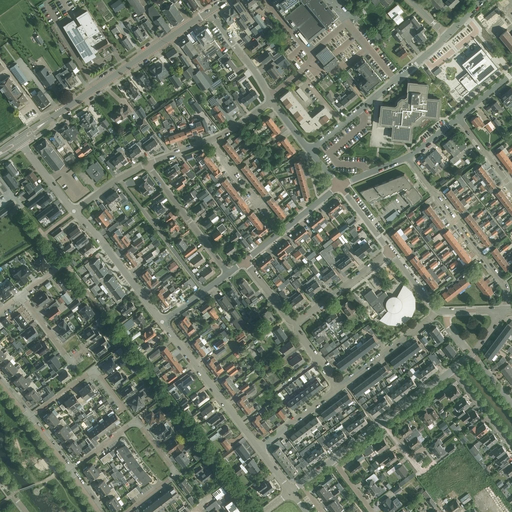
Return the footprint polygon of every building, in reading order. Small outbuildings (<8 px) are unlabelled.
[(118,0),(112,5),(116,12),(125,6),(121,0),(118,0)] [(146,18),(142,12),(145,10),(138,0),(127,0),(136,13),(138,16),(141,21),(146,18)] [(184,0),(186,3),(188,6),(189,6),(192,10),(198,6),(193,0),(184,0)] [(248,20),(243,12),(245,10),(239,0),(233,4),(239,14),(245,22),(248,20)] [(272,0),(271,1),(279,11),(294,30),(298,27),(308,40),(324,27),(325,29),(329,25),(327,24),(336,16),(322,0),(272,0)] [(447,0),(446,1),(444,3),(441,0),(429,0),(438,9),(439,8),(443,11),(449,5),(452,7),(459,0),(447,0)] [(173,4),(163,11),(173,26),(183,19),(173,4)] [(160,36),(170,29),(153,5),(148,8),(149,14),(159,29),(156,31),(160,36)] [(397,6),(391,10),(396,16),(394,18),(398,23),(403,19),(399,14),(403,11),(399,7),(397,6)] [(237,14),(232,7),(222,14),(227,21),(228,23),(230,21),(229,20),(235,15),(238,20),(237,20),(244,30),(248,27),(241,18),(240,18),(237,14)] [(497,7),(485,18),(488,21),(499,10),(497,7)] [(73,20),(68,23),(68,24),(67,24),(67,25),(67,26),(66,27),(66,28),(67,28),(67,29),(67,30),(67,31),(67,32),(68,32),(68,33),(68,34),(77,47),(76,47),(75,47),(81,57),(82,57),(82,58),(83,58),(84,59),(85,59),(86,59),(87,58),(88,58),(89,57),(88,57),(88,56),(90,56),(91,55),(92,55),(94,54),(96,53),(97,51),(98,51),(99,52),(110,45),(106,38),(100,30),(101,31),(100,31),(87,11),(77,17),(81,23),(77,26),(73,20)] [(258,24),(263,30),(263,29),(267,25),(258,13),(256,15),(253,11),(250,14),(258,24)] [(137,16),(138,16),(136,13),(132,15),(137,22),(140,20),(137,16)] [(399,27),(396,29),(400,34),(403,32),(404,33),(413,25),(416,29),(417,29),(417,30),(419,32),(415,35),(418,38),(415,41),(419,44),(421,42),(422,43),(427,38),(422,33),(426,30),(422,25),(421,26),(420,26),(421,25),(414,17),(411,20),(409,18),(399,27)] [(141,21),(143,23),(148,30),(152,27),(147,20),(146,21),(145,19),(141,21)] [(254,27),(259,32),(261,31),(263,30),(258,24),(255,27),(254,27)] [(132,32),(133,31),(140,41),(145,38),(145,37),(147,35),(145,32),(145,31),(145,30),(141,32),(138,28),(137,29),(135,26),(130,29),(132,32)] [(119,37),(121,41),(127,50),(133,46),(127,37),(126,37),(125,35),(123,37),(116,27),(111,30),(115,36),(115,37),(117,39),(119,37)] [(205,29),(196,35),(199,39),(203,45),(209,41),(212,38),(205,29)] [(511,35),(511,36),(507,30),(500,36),(511,50),(511,35)] [(261,31),(259,32),(255,35),(255,36),(254,36),(257,40),(264,35),(261,31)] [(384,38),(377,31),(372,36),(378,43),(384,38)] [(404,39),(398,32),(394,36),(399,43),(404,39)] [(35,37),(40,44),(44,42),(39,34),(35,37)] [(247,34),(242,38),(246,43),(251,39),(247,34)] [(188,37),(179,43),(189,57),(197,52),(198,55),(192,60),(199,70),(196,73),(190,65),(181,71),(187,79),(191,76),(202,91),(208,87),(212,91),(214,90),(211,85),(209,83),(202,74),(204,72),(210,67),(208,65),(209,65),(207,61),(206,62),(205,61),(207,59),(211,56),(215,54),(215,53),(219,51),(218,51),(219,50),(219,51),(221,49),(214,40),(210,43),(209,41),(203,45),(199,39),(192,44),(188,37)] [(248,46),(253,52),(261,46),(256,40),(248,46)] [(326,45),(314,53),(326,69),(338,61),(326,45)] [(398,53),(402,58),(408,53),(404,48),(401,45),(395,50),(398,53)] [(469,92),(496,70),(488,61),(492,59),(482,47),(465,60),(468,64),(465,67),(470,73),(462,79),(460,81),(469,92)] [(174,48),(166,54),(171,61),(179,55),(174,48)] [(270,52),(268,53),(266,50),(257,57),(263,65),(272,58),(274,61),(282,54),(279,51),(273,56),(270,52)] [(224,67),(226,65),(230,70),(236,66),(230,58),(228,59),(226,57),(228,56),(226,53),(218,59),(221,63),(219,64),(222,68),(224,66),(224,67)] [(185,65),(179,69),(181,71),(190,65),(186,59),(182,55),(179,57),(183,61),(182,62),(185,65)] [(283,55),(275,61),(279,66),(283,63),(286,67),(290,64),(283,55)] [(363,58),(354,65),(359,72),(361,71),(362,73),(363,72),(365,74),(364,75),(367,79),(365,80),(364,79),(358,85),(365,93),(381,80),(363,58)] [(72,59),(67,63),(72,70),(77,66),(72,59)] [(327,70),(328,72),(339,63),(338,61),(327,70)] [(10,68),(22,84),(27,80),(18,68),(19,67),(16,63),(10,68)] [(155,67),(150,70),(158,80),(162,77),(163,79),(169,74),(162,64),(156,68),(155,67)] [(55,80),(45,66),(36,73),(46,87),(55,80)] [(267,70),(274,79),(280,74),(274,66),(267,70)] [(67,69),(65,71),(68,75),(70,79),(73,85),(78,81),(74,76),(76,75),(74,71),(72,72),(70,73),(67,69)] [(344,73),(354,84),(355,85),(357,83),(347,71),(344,73)] [(59,72),(56,75),(60,81),(61,83),(65,87),(67,85),(69,88),(74,85),(73,85),(70,79),(68,75),(63,78),(63,77),(59,72)] [(238,76),(235,72),(228,77),(231,81),(238,76)] [(244,73),(236,78),(239,82),(246,77),(244,73)] [(149,86),(147,83),(150,81),(147,78),(146,79),(143,74),(137,79),(142,87),(143,86),(145,88),(149,86)] [(175,74),(171,77),(178,87),(182,84),(175,74)] [(0,84),(3,89),(13,82),(9,76),(0,82),(0,84)] [(248,94),(251,100),(258,95),(248,81),(245,84),(251,92),(248,94)] [(17,88),(13,82),(3,89),(7,95),(17,88)] [(137,89),(136,89),(135,86),(134,87),(131,83),(124,88),(126,92),(128,90),(130,94),(129,94),(132,98),(140,93),(137,89)] [(389,106),(382,105),(381,115),(381,123),(387,124),(394,124),(393,133),(393,138),(402,139),(411,140),(411,133),(412,126),(414,125),(415,123),(418,124),(421,121),(422,118),(425,116),(430,116),(437,117),(438,117),(439,108),(440,104),(440,99),(433,98),(427,98),(427,91),(428,84),(419,83),(410,83),(409,89),(409,96),(406,96),(403,95),(400,98),(396,101),(396,106),(389,106)] [(347,96),(351,101),(357,96),(355,93),(356,93),(350,86),(347,88),(351,93),(347,96)] [(242,87),(243,87),(242,87),(240,88),(243,92),(242,93),(244,96),(241,99),(245,104),(251,100),(248,94),(245,90),(242,87)] [(296,90),(305,102),(309,99),(299,87),(296,90)] [(21,94),(17,88),(7,95),(12,101),(23,93),(21,94)] [(35,90),(31,93),(33,96),(41,107),(49,102),(40,90),(37,93),(35,90)] [(289,90),(280,98),(301,123),(299,124),(305,132),(309,132),(314,128),(315,130),(332,116),(324,107),(312,117),(310,116),(289,90)] [(235,91),(232,94),(238,101),(241,99),(235,91)] [(325,96),(331,103),(334,100),(330,95),(331,94),(329,92),(325,96)] [(511,98),(507,92),(502,96),(507,102),(509,100),(511,103),(511,98)] [(23,93),(12,101),(16,107),(28,99),(23,93)] [(227,94),(224,96),(225,99),(226,100),(235,112),(239,109),(234,101),(230,96),(229,96),(227,94)] [(351,101),(347,96),(345,94),(342,97),(340,94),(337,97),(340,101),(337,104),(341,109),(351,101)] [(213,95),(211,98),(214,103),(211,105),(213,107),(212,108),(217,114),(215,115),(220,122),(225,118),(223,115),(224,115),(221,111),(216,105),(218,103),(219,103),(219,102),(216,99),(213,95)] [(218,97),(216,99),(219,102),(219,103),(221,102),(220,100),(223,98),(225,100),(226,100),(225,99),(224,96),(222,95),(218,98),(218,97)] [(226,100),(224,102),(226,104),(224,105),(225,107),(231,115),(235,112),(226,100)] [(195,101),(191,104),(198,112),(202,109),(195,101)] [(497,112),(497,111),(502,107),(497,101),(493,104),(492,103),(486,108),(489,111),(491,110),(494,114),(497,112)] [(165,107),(169,114),(174,111),(169,104),(165,107)] [(113,117),(113,118),(114,119),(115,119),(116,121),(120,118),(121,119),(131,112),(127,106),(124,108),(122,107),(116,112),(112,115),(113,117)] [(145,119),(147,117),(141,108),(136,111),(143,119),(145,119)] [(86,129),(88,127),(90,126),(92,129),(87,132),(91,137),(94,134),(99,131),(97,128),(98,127),(95,122),(96,122),(92,116),(90,117),(87,112),(81,116),(83,119),(82,120),(83,122),(82,123),(82,124),(82,126),(83,127),(85,126),(86,129)] [(269,114),(259,122),(285,155),(286,155),(287,156),(296,191),(275,209),(282,218),(308,197),(305,187),(307,187),(298,153),(294,148),(295,147),(269,114)] [(479,116),(477,117),(477,116),(472,120),(477,126),(479,124),(482,128),(485,125),(490,132),(496,128),(491,121),(485,125),(479,116)] [(100,123),(105,128),(110,124),(106,119),(100,123)] [(140,129),(144,126),(148,124),(145,119),(143,119),(140,121),(136,124),(140,129)] [(191,128),(193,134),(198,132),(195,122),(194,122),(193,119),(191,120),(192,123),(189,124),(190,126),(191,128)] [(200,120),(195,122),(198,132),(204,130),(206,129),(206,130),(208,129),(208,126),(207,127),(204,119),(200,120)] [(171,127),(169,124),(168,125),(167,120),(163,122),(166,130),(169,128),(170,131),(169,131),(171,136),(168,136),(164,138),(166,144),(171,142),(176,140),(174,134),(172,130),(171,127)] [(183,120),(181,121),(182,123),(187,136),(193,134),(191,128),(190,126),(187,127),(186,124),(185,124),(183,120)] [(182,138),(187,136),(182,123),(179,124),(180,127),(182,131),(179,132),(182,138)] [(66,124),(62,127),(65,131),(66,131),(71,138),(74,135),(75,136),(77,135),(74,131),(72,132),(69,128),(70,127),(68,124),(67,125),(66,124)] [(143,133),(150,127),(148,124),(140,130),(143,133)] [(65,131),(62,127),(59,130),(67,141),(69,139),(71,142),(73,140),(71,138),(66,131),(65,131)] [(65,144),(56,132),(49,137),(58,149),(61,146),(61,147),(65,144)] [(242,132),(237,135),(243,143),(247,140),(242,132)] [(153,140),(150,142),(155,149),(160,146),(157,142),(160,141),(154,133),(150,137),(153,140)] [(450,138),(451,139),(461,151),(467,146),(456,133),(450,138)] [(237,135),(234,138),(240,145),(243,143),(237,135)] [(234,138),(231,140),(237,148),(240,145),(234,138)] [(461,151),(451,139),(450,140),(449,140),(444,144),(449,151),(450,151),(455,156),(451,159),(454,163),(460,159),(457,155),(461,151)] [(46,140),(36,147),(55,171),(65,164),(46,140)] [(140,141),(138,142),(143,148),(145,150),(147,148),(148,150),(150,153),(155,149),(150,142),(148,140),(145,142),(142,144),(140,141)] [(231,140),(227,143),(233,151),(237,148),(231,140)] [(81,149),(86,155),(92,150),(86,142),(83,145),(85,147),(81,149)] [(136,142),(131,146),(133,150),(139,156),(143,153),(141,150),(143,148),(138,142),(136,143),(136,142)] [(501,158),(506,154),(502,149),(504,148),(502,145),(496,149),(498,152),(497,154),(501,158)] [(117,151),(115,153),(116,155),(117,157),(122,164),(123,165),(126,162),(126,161),(127,160),(125,157),(127,155),(125,152),(120,146),(116,149),(117,151)] [(127,151),(125,152),(127,155),(128,157),(130,155),(132,157),(134,160),(139,156),(133,150),(131,146),(126,150),(127,151)] [(241,146),(234,152),(237,156),(245,150),(241,146)] [(86,155),(81,149),(76,153),(81,159),(86,155)] [(245,150),(237,156),(239,159),(247,153),(245,150)] [(426,165),(428,166),(430,164),(433,162),(435,164),(437,162),(439,164),(443,161),(441,159),(437,155),(434,151),(428,156),(428,155),(422,160),(426,165)] [(205,155),(203,152),(199,155),(202,159),(198,162),(200,164),(198,166),(199,167),(202,165),(205,162),(210,158),(207,154),(205,155)] [(67,157),(64,159),(66,161),(67,161),(72,157),(74,155),(72,153),(67,157)] [(247,153),(239,159),(242,162),(249,156),(247,153)] [(506,154),(501,158),(504,163),(510,159),(506,154)] [(116,155),(106,162),(111,168),(115,164),(116,165),(118,167),(119,168),(123,165),(122,164),(117,157),(116,155)] [(249,156),(242,162),(244,165),(252,159),(249,156)] [(210,158),(205,162),(209,167),(214,163),(210,158)] [(252,159),(244,165),(246,168),(254,163),(252,159)] [(445,164),(443,161),(439,164),(437,162),(435,164),(433,162),(430,164),(428,166),(429,168),(430,168),(434,173),(445,164)] [(12,175),(17,171),(11,162),(5,167),(9,172),(12,175)] [(93,179),(94,178),(97,181),(102,177),(101,176),(105,173),(102,169),(97,162),(94,164),(93,163),(89,167),(86,170),(93,179)] [(190,169),(185,162),(181,165),(186,171),(190,169)] [(218,168),(214,163),(209,167),(213,172),(218,168)] [(254,163),(246,168),(250,173),(257,167),(254,163)] [(168,169),(169,170),(166,173),(170,178),(176,174),(175,172),(180,169),(176,164),(168,169)] [(481,165),(476,169),(474,171),(476,173),(475,174),(472,177),(473,179),(474,179),(474,178),(475,178),(477,177),(476,177),(485,170),(481,165)] [(210,177),(211,177),(213,179),(220,174),(221,173),(222,172),(218,168),(213,172),(210,174),(208,175),(210,177)] [(259,171),(261,177),(268,174),(265,168),(259,171)] [(190,169),(186,172),(191,179),(196,176),(190,169)] [(474,179),(473,179),(475,181),(478,179),(482,176),(484,179),(489,175),(485,170),(476,177),(477,177),(475,178),(474,178),(474,179)] [(31,186),(34,190),(37,193),(44,188),(40,184),(39,184),(35,180),(37,178),(32,171),(27,176),(33,185),(31,186)] [(12,175),(9,172),(3,177),(13,189),(19,184),(12,175)] [(361,191),(369,202),(373,199),(375,198),(376,199),(380,196),(382,195),(383,196),(387,193),(388,193),(390,192),(391,193),(394,190),(395,190),(397,189),(398,190),(402,187),(404,186),(405,187),(407,186),(409,188),(404,192),(413,204),(423,197),(404,173),(361,191)] [(155,183),(147,174),(143,177),(146,181),(147,180),(152,186),(155,183)] [(213,179),(215,182),(219,179),(222,177),(220,174),(213,179)] [(489,175),(484,179),(487,184),(493,180),(489,175)] [(185,177),(181,180),(175,184),(178,190),(185,185),(183,183),(187,180),(185,177)] [(230,183),(226,178),(225,179),(221,182),(223,184),(220,186),(222,188),(225,187),(230,183)] [(482,187),(481,188),(483,191),(486,189),(487,188),(491,193),(493,192),(491,189),(495,186),(497,185),(493,180),(487,184),(484,186),(484,187),(483,188),(482,187)] [(146,181),(139,186),(141,187),(139,189),(144,196),(149,192),(150,194),(154,191),(146,181)] [(34,190),(31,186),(28,182),(23,186),(29,194),(26,196),(29,201),(38,194),(34,190)] [(456,189),(453,191),(451,189),(446,192),(450,197),(455,194),(458,191),(463,187),(467,184),(465,182),(461,185),(462,186),(457,190),(456,189)] [(224,191),(227,189),(228,191),(233,187),(230,183),(225,187),(224,187),(222,188),(224,191)] [(233,187),(228,191),(230,194),(228,195),(228,196),(230,198),(237,192),(233,187)] [(195,189),(190,192),(184,197),(188,202),(194,197),(193,196),(197,193),(195,189)] [(204,190),(197,195),(201,200),(208,195),(207,194),(209,193),(206,189),(204,190)] [(501,189),(499,191),(496,193),(500,198),(505,194),(501,189)] [(111,195),(116,202),(118,200),(121,204),(128,200),(122,192),(119,195),(116,191),(111,195)] [(159,196),(161,194),(159,192),(152,197),(154,200),(159,196)] [(241,196),(237,192),(230,198),(232,200),(233,202),(236,200),(241,196)] [(47,193),(40,198),(37,195),(26,204),(30,209),(35,205),(34,203),(37,201),(38,202),(39,202),(40,203),(39,204),(41,207),(42,207),(43,207),(52,200),(52,199),(53,199),(51,196),(50,196),(47,193)] [(162,193),(161,194),(159,196),(152,201),(153,202),(155,204),(157,203),(158,204),(154,207),(158,213),(160,212),(161,214),(166,210),(164,208),(160,202),(166,198),(164,196),(162,193)] [(199,204),(200,205),(194,210),(198,215),(204,210),(203,208),(207,205),(205,203),(210,199),(209,198),(211,196),(209,193),(208,194),(208,195),(202,199),(204,201),(199,204)] [(461,201),(458,198),(453,202),(457,207),(474,194),(473,193),(469,196),(465,199),(464,198),(461,201)] [(458,198),(455,194),(450,197),(453,202),(458,198)] [(476,196),(474,194),(457,207),(461,212),(462,212),(466,208),(464,206),(468,203),(467,202),(472,199),(476,196)] [(505,194),(500,198),(503,203),(508,199),(505,194)] [(116,202),(111,195),(106,199),(108,202),(105,205),(111,212),(117,208),(113,204),(116,202)] [(244,201),(241,196),(236,200),(236,201),(234,202),(236,205),(235,205),(235,206),(234,206),(232,208),(233,210),(236,208),(237,207),(244,201)] [(511,203),(508,199),(503,203),(506,206),(507,208),(511,203)] [(338,200),(332,205),(336,209),(340,206),(342,204),(338,200)] [(248,206),(244,201),(237,207),(240,212),(241,212),(243,214),(245,213),(250,209),(247,206),(248,206)] [(50,210),(48,207),(43,211),(46,216),(50,221),(62,212),(56,205),(53,208),(50,210)] [(336,209),(332,205),(326,210),(330,214),(328,215),(331,219),(334,216),(338,212),(335,209),(336,209)] [(429,214),(434,210),(430,205),(425,209),(429,214)] [(96,217),(95,217),(99,222),(106,218),(107,217),(110,214),(106,208),(103,211),(103,212),(98,215),(96,216),(96,217)] [(247,215),(249,218),(245,221),(246,221),(237,228),(239,230),(245,225),(248,222),(251,220),(256,216),(252,211),(252,212),(250,209),(245,213),(247,215)] [(474,218),(469,222),(472,226),(477,223),(475,220),(479,218),(478,217),(484,213),(487,211),(485,209),(483,211),(477,215),(474,218)] [(165,219),(167,222),(173,218),(174,220),(178,217),(173,210),(169,213),(170,215),(165,219)] [(207,215),(209,217),(203,222),(207,227),(213,223),(211,220),(217,216),(213,210),(207,215)] [(396,210),(386,218),(389,222),(399,214),(396,210)] [(434,210),(429,214),(423,218),(422,217),(419,219),(422,222),(427,218),(428,219),(431,217),(433,219),(438,215),(434,210)] [(236,218),(232,213),(228,216),(232,221),(236,218)] [(321,213),(315,218),(321,225),(323,223),(324,223),(324,222),(325,224),(328,221),(325,217),(325,218),(321,213)] [(470,213),(466,216),(465,217),(469,222),(474,218),(470,213)] [(106,218),(99,222),(103,227),(104,227),(106,226),(106,225),(109,223),(108,220),(112,217),(110,214),(107,217),(106,218)] [(441,219),(438,215),(433,219),(436,223),(441,219)] [(260,220),(256,216),(251,220),(255,224),(260,220)] [(477,223),(472,226),(476,231),(493,218),(492,216),(488,220),(486,222),(485,221),(479,225),(477,223)] [(131,217),(126,221),(130,226),(134,222),(131,217)] [(354,225),(357,222),(353,217),(347,222),(351,227),(354,225)] [(321,225),(315,218),(309,223),(313,227),(312,228),(316,232),(322,227),(320,225),(321,225)] [(493,218),(476,231),(480,236),(485,232),(483,230),(486,228),(484,226),(485,225),(486,227),(491,223),(489,221),(493,218)] [(445,224),(441,219),(436,223),(439,228),(443,225),(445,224)] [(167,225),(171,231),(175,228),(177,231),(180,228),(174,220),(167,225)] [(252,231),(251,232),(252,234),(263,225),(260,220),(255,224),(257,227),(252,230),(252,231)] [(217,227),(219,230),(212,235),(216,240),(222,235),(221,233),(226,229),(222,223),(217,227)] [(347,230),(350,228),(346,223),(338,229),(342,234),(347,230)] [(485,232),(480,236),(483,241),(500,229),(500,228),(497,223),(491,228),(492,230),(495,228),(496,230),(491,233),(490,232),(487,235),(485,232)] [(77,225),(76,226),(75,225),(74,225),(73,226),(72,227),(73,228),(68,232),(72,236),(69,238),(71,241),(74,239),(82,232),(77,225)] [(267,230),(263,225),(252,234),(254,236),(256,234),(257,234),(259,233),(261,235),(262,234),(267,230)] [(447,231),(443,225),(439,228),(443,234),(444,233),(447,231)] [(60,227),(52,234),(55,238),(58,241),(62,238),(65,235),(63,232),(60,227)] [(298,232),(303,237),(305,235),(308,238),(312,235),(309,231),(308,231),(304,227),(298,232)] [(114,232),(115,233),(111,236),(116,242),(120,239),(124,236),(118,229),(114,232)] [(334,241),(342,235),(337,229),(329,236),(334,241)] [(500,229),(483,241),(487,246),(488,246),(492,242),(490,240),(496,236),(495,235),(498,233),(502,231),(500,229)] [(396,239),(401,235),(397,230),(392,234),(396,239)] [(449,230),(447,231),(444,233),(448,238),(453,235),(449,230)] [(235,233),(229,238),(232,243),(239,238),(238,236),(240,235),(237,231),(235,233)] [(303,237),(298,232),(292,237),(296,241),(294,242),(298,246),(300,244),(297,240),(298,239),(300,241),(303,238),(303,237)] [(87,236),(85,233),(76,240),(78,243),(76,244),(79,248),(81,247),(89,241),(86,237),(87,236)] [(116,242),(120,248),(124,246),(125,247),(130,243),(124,235),(124,236),(120,239),(116,242)] [(320,241),(315,235),(312,238),(317,245),(320,242),(319,241),(320,241)] [(401,235),(396,239),(399,244),(405,240),(402,237),(401,235)] [(456,239),(453,235),(448,238),(451,243),(456,239)] [(496,247),(508,238),(506,236),(503,239),(495,245),(492,242),(488,246),(492,250),(496,247)] [(137,248),(145,242),(141,237),(133,243),(137,248)] [(339,238),(331,244),(334,248),(338,245),(342,242),(339,238)] [(176,244),(181,251),(187,247),(182,239),(176,244)] [(248,245),(243,239),(240,241),(245,247),(248,245)] [(456,239),(451,243),(455,248),(460,244),(456,239)] [(407,243),(405,240),(399,244),(403,249),(410,244),(408,241),(407,243)] [(281,245),(288,254),(294,248),(291,244),(291,245),(287,241),(281,245)] [(441,241),(435,246),(437,249),(444,244),(441,241)] [(86,257),(95,249),(90,242),(80,249),(86,257)] [(360,245),(366,253),(372,248),(367,242),(363,244),(362,243),(360,245)] [(233,253),(232,252),(236,249),(231,243),(227,247),(227,248),(225,250),(229,256),(233,253)] [(65,254),(67,253),(72,248),(69,244),(63,249),(63,248),(60,250),(66,258),(68,257),(65,254)] [(366,253),(360,245),(359,245),(359,244),(353,248),(355,251),(360,257),(366,253)] [(410,244),(403,249),(407,254),(408,253),(412,250),(409,245),(410,244)] [(464,249),(460,244),(455,248),(459,253),(464,249)] [(288,254),(281,245),(275,250),(279,255),(278,255),(281,259),(288,254)] [(127,251),(127,252),(124,255),(128,260),(134,256),(132,253),(136,250),(133,246),(127,251)] [(348,256),(345,258),(344,256),(342,258),(343,260),(348,266),(353,262),(352,261),(355,259),(347,250),(348,250),(345,246),(345,247),(343,248),(343,249),(345,252),(344,252),(348,256)] [(500,252),(495,256),(498,261),(504,257),(502,254),(505,252),(505,251),(509,247),(508,246),(503,249),(500,252)] [(496,247),(492,250),(491,251),(495,256),(500,252),(496,247)] [(323,250),(332,262),(335,260),(330,253),(329,254),(325,249),(325,248),(323,250)] [(147,260),(143,263),(144,265),(148,262),(148,261),(159,252),(157,249),(152,252),(144,257),(147,260)] [(464,249),(459,253),(462,258),(468,254),(464,249)] [(302,254),(299,250),(293,254),(298,260),(303,255),(302,254)] [(329,264),(332,262),(323,250),(320,252),(329,264)] [(448,251),(442,256),(445,259),(451,254),(448,251)] [(414,252),(410,255),(412,258),(411,259),(414,264),(420,260),(416,255),(414,252)] [(37,265),(35,266),(38,271),(40,269),(42,271),(45,270),(47,269),(47,268),(48,267),(46,265),(48,263),(47,262),(50,260),(44,253),(41,255),(42,257),(35,262),(37,265)] [(205,260),(200,253),(196,255),(194,253),(187,258),(189,261),(191,259),(197,266),(205,260)] [(287,270),(281,262),(281,263),(281,264),(280,265),(275,258),(274,259),(270,254),(264,259),(268,263),(271,261),(276,268),(278,267),(283,273),(287,270)] [(471,259),(468,254),(462,258),(466,263),(471,259)] [(134,256),(128,260),(133,267),(137,264),(143,260),(140,256),(137,258),(134,256)] [(504,257),(498,261),(502,266),(511,257),(511,256),(510,258),(509,257),(506,259),(504,257)] [(71,257),(67,260),(72,266),(76,263),(71,257)] [(511,257),(502,266),(506,271),(511,267),(509,264),(511,262),(511,257)] [(88,262),(86,264),(87,265),(88,266),(87,267),(86,267),(88,269),(89,271),(95,267),(101,263),(99,261),(98,259),(98,258),(95,260),(92,262),(92,261),(91,260),(88,262)] [(258,264),(262,268),(261,269),(264,273),(266,271),(265,269),(269,265),(268,263),(264,259),(258,264)] [(281,262),(287,270),(288,272),(291,269),(290,268),(291,267),(285,260),(281,262)] [(341,262),(338,264),(338,265),(343,270),(348,266),(343,260),(340,261),(341,262)] [(423,265),(420,260),(414,264),(418,269),(423,265)] [(456,260),(450,265),(452,268),(459,263),(456,260)] [(178,267),(173,261),(169,264),(171,266),(168,268),(171,272),(178,267)] [(95,267),(89,271),(90,272),(90,271),(91,271),(93,273),(94,275),(99,271),(105,267),(103,265),(101,262),(101,263),(95,267)] [(427,270),(423,265),(418,269),(422,274),(427,270)] [(21,270),(14,275),(18,281),(18,282),(18,283),(19,284),(20,284),(21,285),(28,280),(26,276),(27,275),(28,275),(31,272),(27,266),(21,270)] [(204,266),(198,271),(200,273),(201,272),(206,279),(215,273),(209,266),(206,268),(204,266)] [(305,266),(299,270),(302,274),(308,270),(305,266)] [(99,271),(94,275),(97,278),(99,282),(100,281),(102,280),(104,278),(103,277),(102,276),(105,274),(108,272),(108,271),(107,272),(107,271),(108,270),(107,269),(106,268),(105,268),(104,267),(105,267),(99,271)] [(143,272),(144,273),(140,276),(144,282),(152,276),(150,274),(153,272),(149,267),(143,272)] [(337,275),(333,270),(332,269),(330,271),(327,267),(324,269),(332,279),(337,275)] [(322,271),(325,275),(322,277),(327,283),(332,279),(324,269),(322,271)] [(427,270),(422,274),(426,278),(431,274),(427,270)] [(434,279),(429,283),(433,288),(438,284),(437,282),(440,279),(439,278),(446,273),(443,270),(440,273),(442,276),(439,278),(438,277),(434,279)] [(426,278),(429,283),(434,279),(438,277),(437,275),(434,272),(431,274),(426,278)] [(173,276),(170,273),(162,279),(164,282),(173,276)] [(308,281),(316,291),(321,287),(320,286),(323,284),(316,274),(311,278),(308,281)] [(478,286),(486,281),(485,280),(484,281),(482,278),(483,278),(481,275),(474,281),(478,286)] [(102,280),(100,281),(103,285),(105,288),(110,284),(115,280),(115,279),(116,279),(115,278),(114,276),(113,277),(112,276),(110,278),(107,280),(106,279),(105,277),(104,278),(102,280)] [(152,276),(144,282),(149,288),(153,285),(154,286),(160,282),(157,278),(154,280),(151,277),(152,276)] [(72,286),(65,277),(58,282),(65,291),(72,286)] [(460,282),(465,288),(470,284),(465,277),(463,280),(462,279),(459,281),(460,282)] [(190,278),(183,283),(186,287),(189,284),(192,287),(195,285),(190,278)] [(241,281),(242,282),(239,284),(243,289),(240,290),(243,294),(247,291),(249,293),(247,295),(249,298),(255,294),(253,290),(253,291),(251,288),(245,280),(244,280),(243,279),(241,280),(241,281)] [(0,287),(0,294),(3,299),(5,297),(6,297),(8,296),(8,295),(10,293),(8,291),(10,289),(11,290),(15,287),(9,280),(6,283),(6,284),(4,285),(3,285),(0,287)] [(110,284),(105,288),(107,290),(109,292),(111,290),(114,288),(116,286),(119,285),(117,282),(115,280),(110,284)] [(316,291),(308,281),(302,285),(305,289),(310,296),(316,291)] [(488,283),(486,281),(478,286),(483,292),(490,286),(489,287),(487,284),(488,283)] [(465,288),(460,282),(457,284),(456,283),(454,285),(459,292),(465,288)] [(109,292),(107,293),(108,295),(109,296),(110,297),(110,298),(113,295),(116,293),(119,291),(122,289),(120,287),(119,285),(116,286),(114,288),(111,290),(109,292)] [(459,292),(454,285),(454,286),(451,288),(451,287),(448,289),(454,296),(459,292)] [(490,286),(483,292),(487,297),(493,292),(491,289),(492,289),(490,286)] [(372,289),(364,295),(373,307),(373,306),(379,314),(380,314),(382,317),(380,320),(388,322),(388,324),(397,323),(397,325),(404,320),(405,322),(410,315),(412,316),(413,308),(415,308),(413,300),(415,299),(410,292),(411,291),(403,287),(398,297),(397,297),(396,296),(395,296),(394,296),(393,296),(392,297),(391,297),(390,297),(390,298),(385,291),(383,293),(381,291),(376,295),(372,289)] [(158,291),(159,292),(155,295),(160,301),(164,297),(162,294),(165,291),(163,288),(158,291)] [(113,295),(110,298),(111,298),(111,297),(112,297),(115,300),(117,304),(120,302),(122,300),(121,299),(120,298),(123,295),(125,293),(124,291),(122,289),(119,291),(116,293),(113,295)] [(240,304),(237,299),(239,298),(233,289),(226,294),(233,302),(232,303),(235,308),(240,304)] [(454,296),(448,289),(448,290),(449,290),(446,292),(445,292),(443,294),(448,301),(454,296)] [(66,292),(61,296),(67,304),(73,300),(71,298),(66,292)] [(296,292),(293,295),(300,304),(305,299),(300,293),(298,295),(296,292)] [(41,306),(46,301),(48,304),(54,300),(51,297),(50,299),(45,293),(36,299),(37,301),(37,303),(38,304),(39,305),(40,304),(41,306)] [(234,309),(232,306),(224,295),(218,300),(226,311),(228,309),(230,312),(235,319),(232,322),(237,329),(246,323),(235,308),(234,309)] [(290,297),(292,299),(289,301),(294,308),(300,304),(293,295),(290,297)] [(164,297),(160,301),(165,307),(169,304),(169,305),(173,302),(171,299),(167,301),(164,297)] [(239,301),(244,307),(248,304),(243,298),(239,301)] [(257,298),(250,304),(252,306),(259,301),(257,298)] [(51,319),(61,312),(57,308),(60,306),(56,301),(50,306),(52,308),(51,309),(51,310),(47,313),(51,319)] [(77,305),(74,301),(69,305),(72,309),(77,305)] [(120,309),(124,315),(128,312),(128,311),(131,309),(135,307),(131,301),(127,304),(126,302),(121,306),(122,308),(120,309)] [(348,301),(341,306),(348,315),(355,310),(348,301)] [(200,309),(203,313),(211,307),(208,303),(200,309)] [(79,310),(86,320),(94,313),(90,307),(89,307),(87,305),(79,310)] [(213,308),(208,312),(214,320),(219,316),(213,308)] [(356,312),(361,318),(365,316),(360,309),(356,312)] [(268,310),(261,315),(268,324),(274,319),(268,310)] [(335,311),(331,315),(339,325),(340,324),(337,320),(340,318),(341,320),(344,318),(338,310),(336,312),(335,311)] [(250,317),(253,321),(260,316),(258,312),(250,317)] [(20,331),(23,329),(22,327),(28,323),(20,313),(14,318),(20,325),(17,327),(20,331)] [(127,322),(119,327),(123,332),(126,336),(129,334),(127,331),(125,329),(126,328),(125,328),(129,326),(133,322),(135,320),(137,324),(138,323),(140,326),(143,324),(146,321),(143,318),(144,318),(141,314),(135,319),(134,316),(127,322)] [(328,320),(326,322),(332,330),(339,325),(331,315),(326,318),(328,320)] [(119,321),(118,322),(120,325),(121,324),(128,320),(125,316),(119,321)] [(181,320),(182,321),(178,324),(182,330),(190,324),(187,321),(185,317),(181,320)] [(10,323),(6,318),(1,322),(5,327),(10,323)] [(64,320),(59,324),(62,328),(59,330),(64,337),(65,336),(67,337),(69,335),(68,334),(72,331),(72,330),(75,328),(71,324),(69,326),(67,324),(64,320)] [(325,321),(323,323),(321,322),(320,323),(326,331),(328,330),(332,335),(335,333),(332,330),(326,322),(325,321)] [(326,331),(320,323),(318,324),(319,326),(317,328),(325,339),(326,340),(328,338),(324,333),(326,331)] [(191,324),(190,324),(182,330),(187,336),(192,333),(192,334),(197,330),(193,326),(191,324)] [(206,329),(200,334),(202,337),(212,329),(210,325),(206,328),(206,329)] [(434,337),(440,332),(436,326),(430,331),(434,337)] [(26,329),(19,334),(21,337),(25,334),(29,340),(32,338),(33,339),(35,337),(35,336),(38,333),(33,327),(30,330),(28,332),(26,329)] [(281,341),(287,337),(280,327),(274,332),(278,337),(281,341)] [(325,339),(317,328),(312,331),(318,338),(316,340),(319,344),(323,340),(325,339)] [(88,341),(91,339),(94,341),(101,336),(97,330),(94,332),(92,329),(83,335),(88,341)] [(146,342),(150,339),(156,334),(152,329),(147,333),(146,331),(141,335),(142,336),(141,336),(146,342)] [(504,329),(501,334),(507,338),(511,333),(504,329)] [(246,336),(243,332),(235,337),(239,342),(246,336)] [(444,337),(440,332),(434,337),(438,342),(434,344),(436,347),(444,341),(442,338),(444,337)] [(337,336),(342,342),(348,337),(345,334),(341,337),(339,335),(337,336)] [(507,338),(501,334),(497,339),(503,343),(507,338)] [(368,340),(373,346),(378,342),(373,336),(368,340)] [(101,344),(94,349),(96,351),(95,352),(96,353),(97,353),(98,353),(99,355),(103,352),(104,353),(107,351),(107,350),(107,349),(105,346),(105,344),(108,342),(104,337),(99,341),(101,344)] [(196,340),(196,341),(192,344),(197,350),(204,344),(199,337),(196,340)] [(219,348),(228,342),(224,337),(216,344),(219,348)] [(497,339),(493,344),(499,349),(503,343),(497,339)] [(373,346),(368,340),(363,344),(367,350),(373,346)] [(14,341),(11,343),(16,350),(19,347),(14,341)] [(290,341),(280,348),(285,355),(295,348),(290,341)] [(417,341),(412,345),(416,351),(422,348),(417,341)] [(39,342),(32,347),(34,350),(36,349),(41,355),(50,349),(45,342),(41,345),(40,344),(39,342),(40,342),(39,342)] [(148,343),(138,350),(142,356),(152,349),(148,343)] [(449,343),(443,348),(450,358),(456,353),(449,343)] [(204,345),(204,344),(197,350),(201,356),(205,353),(206,354),(212,350),(209,346),(206,348),(204,345)] [(331,346),(329,344),(321,350),(323,353),(331,346)] [(367,350),(363,344),(358,348),(362,354),(367,350)] [(499,349),(493,344),(489,349),(495,354),(499,349)] [(223,345),(215,352),(218,356),(226,349),(223,345)] [(412,345),(407,349),(411,355),(416,351),(412,345)] [(331,346),(323,353),(325,355),(333,349),(331,346)] [(164,358),(170,353),(166,347),(161,351),(163,353),(161,354),(164,358)] [(358,348),(352,352),(357,358),(362,354),(358,348)] [(407,349),(401,353),(406,359),(411,355),(407,349)] [(489,349),(485,354),(491,359),(495,354),(489,349)] [(158,350),(150,356),(152,359),(160,353),(158,350)] [(4,353),(2,351),(0,352),(0,360),(3,358),(5,360),(10,356),(6,351),(4,353)] [(352,352),(347,356),(352,362),(357,358),(352,352)] [(170,353),(164,358),(167,361),(168,360),(169,362),(174,358),(170,353)] [(401,353),(396,357),(401,363),(406,359),(401,353)] [(436,360),(438,363),(441,361),(439,358),(435,353),(432,355),(436,360)] [(299,354),(290,361),(295,368),(304,361),(299,354)] [(11,355),(10,356),(5,360),(7,363),(2,367),(6,372),(14,365),(10,361),(14,357),(11,355)] [(55,356),(48,361),(51,366),(51,367),(52,368),(54,369),(54,370),(61,365),(57,360),(58,359),(55,356)] [(103,365),(102,366),(108,373),(119,365),(121,367),(130,360),(127,356),(116,364),(113,361),(115,359),(114,357),(111,359),(106,362),(105,362),(102,364),(103,365)] [(278,365),(286,359),(284,356),(277,361),(279,364),(277,365),(278,365)] [(347,356),(342,359),(347,366),(352,362),(347,356)] [(210,359),(211,360),(207,364),(211,370),(219,364),(216,366),(213,363),(216,360),(214,357),(210,359)] [(396,357),(391,361),(396,367),(401,363),(396,357)] [(174,358),(169,362),(165,365),(168,368),(170,366),(172,368),(179,363),(174,358)] [(286,359),(278,365),(280,368),(288,362),(286,359)] [(337,363),(338,364),(339,366),(342,370),(347,366),(342,359),(337,363)] [(43,361),(35,367),(39,371),(46,365),(43,361)] [(438,369),(432,362),(428,366),(433,373),(438,369)] [(183,369),(179,363),(172,368),(175,372),(176,371),(178,373),(183,369)] [(228,372),(235,367),(232,363),(225,368),(228,372)] [(219,364),(211,370),(216,376),(220,372),(221,373),(225,371),(219,364)] [(379,370),(384,376),(389,372),(388,371),(391,369),(395,375),(396,374),(388,364),(385,366),(384,366),(379,370)] [(505,376),(511,370),(511,368),(509,364),(501,370),(505,376)] [(14,365),(6,372),(10,376),(15,372),(17,374),(22,369),(20,367),(18,365),(16,367),(14,365)] [(133,373),(134,372),(136,375),(140,372),(135,366),(131,370),(133,373)] [(256,366),(245,374),(247,377),(256,370),(260,376),(262,375),(256,366)] [(433,373),(428,366),(422,370),(428,377),(433,373)] [(228,372),(231,376),(238,371),(235,367),(228,372)] [(22,369),(17,374),(19,377),(14,381),(18,385),(26,379),(24,376),(26,374),(22,369)] [(428,377),(422,370),(420,372),(418,369),(415,371),(416,372),(419,376),(422,380),(428,377)] [(66,370),(58,376),(63,383),(71,377),(66,370)] [(379,370),(374,373),(380,381),(382,380),(381,378),(384,376),(379,370)] [(56,372),(45,380),(47,382),(51,379),(52,379),(53,378),(53,379),(59,375),(56,372)] [(120,373),(112,379),(116,385),(121,381),(123,384),(129,380),(127,377),(124,379),(120,373)] [(380,381),(374,373),(369,377),(374,384),(379,380),(380,381)] [(175,374),(167,380),(169,383),(177,377),(175,374)] [(225,379),(226,379),(221,383),(226,389),(234,383),(229,376),(225,379)] [(178,385),(185,394),(190,391),(186,386),(193,381),(190,377),(183,382),(178,385)] [(312,383),(317,390),(322,386),(317,379),(316,377),(311,381),(312,383)] [(369,377),(364,381),(369,388),(374,384),(369,377)] [(28,381),(26,379),(18,385),(21,390),(27,385),(29,388),(34,383),(32,381),(30,378),(28,381)] [(417,385),(413,380),(412,378),(411,378),(406,382),(411,389),(417,385)] [(369,388),(364,381),(359,385),(364,391),(369,388)] [(406,382),(401,386),(406,393),(411,389),(406,382)] [(34,383),(29,388),(31,390),(25,395),(29,399),(37,392),(34,388),(36,386),(34,383)] [(128,387),(121,392),(122,393),(121,393),(123,396),(124,396),(126,398),(132,394),(137,390),(131,383),(127,386),(128,387)] [(239,390),(234,383),(226,389),(231,395),(235,392),(236,393),(239,390)] [(243,392),(249,387),(246,383),(240,388),(243,392)] [(317,390),(312,383),(307,387),(312,394),(317,390)] [(84,387),(90,396),(93,394),(95,397),(100,393),(95,387),(93,389),(89,384),(84,387)] [(249,387),(243,392),(245,391),(248,395),(256,389),(253,385),(249,387)] [(364,391),(359,385),(354,389),(358,395),(364,391)] [(401,386),(396,390),(401,397),(406,393),(401,386)] [(90,396),(84,387),(79,391),(83,396),(81,398),(85,404),(88,402),(86,399),(90,396)] [(312,394),(307,387),(305,389),(303,387),(300,388),(302,391),(307,397),(312,394)] [(452,400),(461,393),(456,387),(447,394),(452,400)] [(401,397),(396,390),(394,391),(393,390),(390,392),(391,393),(396,400),(401,397)] [(133,407),(132,407),(134,410),(135,410),(136,410),(144,404),(140,400),(141,398),(142,399),(146,395),(143,391),(138,394),(140,396),(138,397),(135,399),(133,401),(130,403),(133,407)] [(302,391),(297,394),(302,401),(307,397),(302,391)] [(37,392),(29,399),(34,405),(42,398),(37,392)] [(437,401),(439,400),(446,395),(444,392),(437,397),(437,398),(435,399),(437,401),(437,400),(437,401)] [(196,394),(191,398),(193,400),(195,398),(196,400),(195,401),(199,406),(209,398),(205,393),(199,397),(196,394)] [(342,397),(347,404),(352,400),(347,393),(342,397)] [(297,394),(292,398),(297,405),(302,401),(297,394)] [(380,402),(385,409),(394,402),(387,394),(379,400),(381,402),(380,402)] [(74,395),(69,398),(76,407),(80,403),(83,406),(85,404),(81,398),(78,400),(74,395)] [(241,397),(242,399),(237,402),(242,408),(249,402),(246,399),(247,398),(244,395),(241,397)] [(347,404),(342,397),(337,401),(342,408),(347,404)] [(76,407),(69,398),(65,402),(69,407),(66,409),(71,415),(73,413),(71,410),(76,407)] [(297,405),(292,398),(287,402),(292,409),(297,405)] [(463,410),(469,404),(465,399),(455,406),(459,411),(456,414),(459,418),(465,413),(463,410)] [(342,408),(337,401),(332,405),(337,411),(340,415),(342,418),(347,415),(346,413),(343,415),(339,410),(342,408)] [(249,402),(242,408),(247,414),(251,411),(252,411),(255,409),(252,406),(249,402)] [(373,403),(380,412),(385,409),(380,402),(376,406),(373,403)] [(380,412),(373,403),(369,406),(371,409),(370,410),(375,416),(380,412)] [(211,405),(201,413),(206,419),(216,411),(211,405)] [(337,411),(332,405),(327,409),(332,415),(337,411)] [(199,409),(190,416),(189,417),(191,420),(193,419),(192,418),(201,412),(199,409)] [(332,415),(327,409),(322,413),(327,419),(332,415)] [(276,413),(281,420),(285,416),(280,410),(276,413)] [(357,418),(363,426),(368,422),(366,419),(369,417),(364,410),(356,416),(357,418)] [(427,412),(421,416),(428,425),(430,428),(433,426),(430,423),(439,416),(434,410),(429,414),(427,412)] [(48,422),(56,416),(52,411),(48,415),(47,414),(43,417),(48,422)] [(158,423),(165,418),(160,411),(154,415),(152,412),(145,417),(150,424),(156,420),(158,423)] [(462,417),(466,423),(470,419),(472,423),(480,417),(475,411),(470,416),(468,413),(462,417)] [(114,413),(109,417),(115,424),(120,421),(114,413)] [(212,424),(215,421),(218,426),(226,419),(222,415),(220,417),(217,413),(209,420),(212,424)] [(255,417),(256,418),(252,421),(257,427),(261,424),(259,420),(262,418),(259,414),(255,417)] [(60,420),(56,416),(48,422),(51,427),(57,423),(59,425),(64,421),(62,418),(60,420)] [(115,424),(109,417),(104,421),(110,428),(115,424)] [(311,421),(317,427),(318,430),(323,426),(321,424),(322,423),(317,417),(311,421)] [(363,426),(357,418),(352,421),(353,423),(358,430),(363,426)] [(64,421),(59,425),(61,428),(55,432),(59,437),(67,430),(64,426),(66,424),(64,421)] [(110,428),(104,421),(101,424),(99,421),(97,423),(99,425),(105,432),(110,428)] [(261,424),(257,427),(261,433),(266,430),(270,428),(265,421),(261,424)] [(317,427),(311,421),(306,424),(312,431),(317,427)] [(358,430),(353,423),(347,427),(345,429),(344,426),(344,427),(349,434),(351,432),(353,434),(358,430)] [(479,437),(488,430),(486,427),(487,427),(484,423),(477,428),(475,425),(469,430),(473,434),(476,432),(479,437)] [(164,440),(174,432),(171,428),(168,430),(164,424),(155,431),(159,437),(161,435),(164,440)] [(312,431),(306,424),(301,428),(306,435),(312,431)] [(349,434),(344,427),(342,424),(334,430),(338,434),(337,434),(343,441),(348,437),(347,436),(349,434)] [(105,432),(99,425),(94,429),(100,436),(105,432)] [(412,435),(423,426),(422,425),(420,427),(421,427),(418,430),(416,427),(412,430),(408,425),(400,431),(404,437),(410,432),(412,435)] [(216,430),(208,436),(210,439),(211,441),(221,433),(224,437),(224,436),(226,438),(232,434),(230,432),(231,431),(227,426),(223,430),(221,427),(216,430)] [(423,426),(412,435),(414,438),(409,442),(413,448),(421,442),(418,437),(421,434),(419,432),(423,430),(425,429),(423,426)] [(301,428),(296,432),(302,439),(306,435),(301,428)] [(100,436),(94,429),(87,434),(93,441),(95,440),(100,436)] [(67,430),(59,437),(62,441),(68,437),(70,440),(75,435),(79,433),(78,431),(74,434),(72,430),(69,433),(67,430)] [(443,431),(436,436),(439,440),(446,434),(443,431)] [(302,439),(296,432),(291,436),(296,442),(302,439)] [(343,441),(337,434),(335,436),(333,435),(331,436),(333,438),(338,445),(343,441)] [(488,434),(481,440),(485,445),(485,446),(488,449),(491,448),(490,447),(498,440),(492,434),(489,436),(488,434)] [(75,435),(70,440),(71,442),(66,446),(70,451),(78,445),(75,440),(77,438),(75,435)] [(328,442),(326,440),(323,435),(320,437),(326,446),(329,444),(333,449),(338,445),(333,438),(328,442)] [(326,446),(320,437),(317,439),(321,444),(322,446),(320,448),(318,446),(316,448),(317,450),(322,457),(328,453),(325,449),(328,447),(326,446)] [(178,451),(184,446),(180,441),(178,443),(175,439),(166,446),(171,452),(176,448),(178,451)] [(225,439),(221,443),(224,447),(227,450),(231,447),(229,444),(225,439)] [(290,447),(286,442),(283,439),(281,441),(284,444),(287,449),(290,447)] [(375,451),(377,454),(380,452),(389,446),(384,440),(375,446),(377,449),(375,451)] [(434,451),(442,445),(438,440),(430,445),(434,451)] [(192,441),(184,447),(187,452),(196,446),(192,441)] [(118,456),(129,450),(125,444),(125,443),(124,443),(123,443),(122,444),(122,445),(122,446),(118,449),(119,452),(116,453),(118,456)] [(242,444),(235,449),(241,457),(238,459),(242,463),(244,461),(243,460),(245,458),(248,456),(250,455),(242,444)] [(371,444),(363,450),(365,453),(367,456),(373,451),(371,448),(373,447),(371,444)] [(78,445),(70,451),(74,457),(77,454),(77,453),(82,449),(78,445)] [(446,451),(442,445),(434,451),(439,456),(446,451)] [(454,445),(446,450),(449,454),(456,448),(454,445)] [(469,449),(474,456),(474,455),(476,454),(479,451),(474,445),(469,449)] [(498,457),(506,451),(502,446),(498,449),(496,446),(489,452),(493,457),(497,455),(498,457)] [(277,457),(283,452),(280,447),(273,452),(277,457)] [(129,450),(118,456),(120,459),(122,462),(124,460),(132,455),(129,450)] [(322,457),(317,450),(314,452),(313,450),(311,452),(312,454),(317,460),(322,457)] [(227,451),(221,456),(224,460),(226,458),(230,455),(227,452),(227,451)] [(283,452),(277,457),(281,462),(287,457),(285,455),(287,453),(285,451),(283,452)] [(385,457),(383,455),(377,459),(382,465),(386,462),(388,465),(398,458),(393,451),(389,455),(385,457)] [(506,451),(498,457),(500,460),(498,462),(502,467),(508,462),(506,459),(510,456),(506,451)] [(183,466),(189,461),(183,452),(176,458),(178,461),(179,461),(183,466)] [(199,452),(193,456),(197,460),(202,456),(199,452)] [(363,465),(360,461),(365,457),(361,452),(355,456),(358,460),(351,466),(349,468),(353,473),(363,465)] [(317,460),(312,454),(309,456),(308,454),(306,455),(307,457),(312,464),(317,460)] [(132,455),(124,460),(126,462),(123,464),(126,467),(136,459),(132,455)] [(457,455),(448,462),(452,467),(457,463),(461,460),(457,455)] [(242,463),(234,470),(237,474),(243,469),(245,473),(247,471),(244,466),(247,464),(249,467),(247,469),(252,475),(254,473),(260,469),(256,464),(257,464),(253,459),(251,460),(249,457),(247,460),(244,461),(242,463)] [(291,462),(287,457),(281,462),(284,467),(294,460),(291,462)] [(136,459),(126,467),(128,470),(129,472),(139,464),(136,459)] [(294,460),(284,467),(288,472),(297,465),(295,463),(296,462),(294,460)] [(371,464),(375,470),(379,466),(375,461),(371,464)] [(87,475),(96,469),(92,464),(88,468),(87,467),(83,469),(87,475)] [(143,469),(139,464),(129,472),(132,475),(134,473),(136,475),(143,469)] [(392,468),(387,471),(388,473),(389,474),(393,472),(396,469),(399,473),(402,477),(404,475),(405,474),(408,472),(405,468),(402,465),(400,466),(398,468),(397,466),(396,464),(392,468)] [(510,476),(511,474),(511,464),(508,468),(505,465),(499,470),(501,474),(505,471),(510,476)] [(297,465),(288,472),(292,477),(299,472),(297,469),(299,468),(297,465)] [(197,474),(198,476),(204,483),(209,479),(208,478),(214,474),(210,469),(204,473),(204,472),(202,470),(203,469),(201,466),(194,471),(196,474),(197,474)] [(466,466),(456,473),(460,479),(470,471),(466,466)] [(96,476),(98,479),(104,475),(102,472),(99,474),(96,469),(87,475),(91,480),(96,476)] [(143,469),(136,475),(138,477),(135,479),(138,482),(147,473),(143,469)] [(152,478),(147,473),(138,482),(140,484),(141,483),(143,485),(144,484),(148,481),(149,481),(150,482),(151,481),(152,481),(152,480),(152,479),(152,478)] [(374,473),(369,476),(372,480),(366,485),(368,487),(367,488),(368,490),(376,485),(374,483),(379,479),(374,473)] [(104,475),(98,479),(101,482),(95,486),(98,491),(107,485),(105,482),(108,480),(104,475)] [(324,485),(327,488),(329,485),(327,483),(331,481),(334,485),(337,483),(334,479),(334,478),(332,476),(327,479),(322,483),(324,485)] [(448,485),(446,481),(441,476),(436,480),(443,488),(448,485)] [(488,487),(492,484),(486,476),(482,479),(488,487)] [(179,483),(186,493),(192,488),(185,479),(179,483)] [(399,484),(392,489),(395,494),(402,488),(401,487),(406,482),(404,479),(399,484)] [(477,483),(483,490),(488,487),(482,479),(477,483)] [(436,489),(438,492),(443,488),(436,480),(431,483),(436,489)] [(264,482),(256,487),(260,493),(262,491),(265,496),(274,489),(269,482),(266,484),(264,482)] [(477,483),(473,486),(479,493),(483,490),(477,483)] [(507,484),(500,489),(502,492),(505,490),(506,490),(510,487),(507,484)] [(110,489),(107,485),(98,491),(102,496),(107,492),(109,495),(115,491),(113,487),(110,489)] [(327,488),(324,485),(317,491),(320,495),(328,490),(327,488)] [(378,487),(376,485),(368,490),(370,492),(371,492),(373,495),(378,491),(381,494),(387,490),(384,486),(382,488),(380,486),(378,487)] [(218,494),(217,494),(218,494),(221,497),(220,497),(226,493),(222,486),(215,491),(216,491),(218,494)] [(475,497),(479,493),(473,486),(469,489),(475,497)] [(174,487),(168,491),(174,498),(179,494),(174,487)] [(332,495),(328,490),(320,495),(324,501),(330,496),(332,499),(337,495),(341,492),(338,489),(333,493),(334,494),(332,495)] [(115,491),(109,495),(112,498),(106,502),(109,507),(118,501),(116,498),(119,496),(115,491)] [(174,498),(168,491),(163,495),(169,502),(174,498)] [(497,491),(493,493),(498,499),(502,497),(497,491)] [(460,499),(464,504),(472,498),(468,493),(460,499)] [(495,502),(498,499),(493,493),(490,496),(495,502)] [(163,495),(158,499),(164,506),(169,502),(163,495)] [(337,495),(332,499),(334,501),(328,505),(331,510),(339,504),(337,503),(339,500),(338,498),(339,497),(337,495)] [(188,499),(192,505),(196,502),(191,496),(188,499)] [(427,500),(433,508),(437,505),(431,497),(430,497),(429,496),(426,498),(428,500),(427,500)] [(490,496),(487,498),(491,505),(495,502),(490,496)] [(397,498),(395,499),(392,502),(389,497),(383,502),(385,505),(385,504),(386,506),(384,508),(386,511),(393,511),(394,511),(394,510),(402,504),(397,498)] [(164,506),(158,499),(153,503),(159,510),(164,506)] [(228,510),(225,511),(240,511),(232,500),(225,505),(228,510)] [(452,505),(448,509),(449,511),(456,511),(462,508),(456,500),(451,503),(452,505)] [(118,501),(109,507),(112,511),(113,511),(122,507),(118,501)] [(212,503),(215,506),(217,510),(220,508),(215,501),(212,503)] [(153,503),(148,506),(152,511),(155,511),(159,510),(153,503)]
